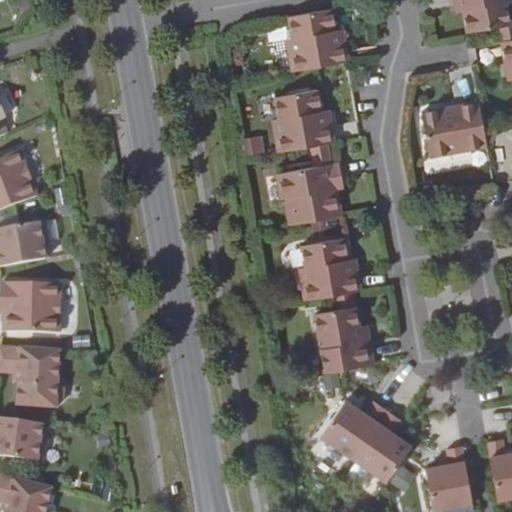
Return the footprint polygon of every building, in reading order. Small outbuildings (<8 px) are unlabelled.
[(461,0),(467,35),(511,26),(506,0),(461,0)] [(331,10),(289,18),(296,55),(289,56),(292,73),(345,64),(349,63),(345,45),(338,46),(331,10)] [(511,40),(502,42),(506,66),(511,65),(511,67),(511,40)] [(275,135),(278,154),(334,143),(332,125),(325,127),(319,90),(275,97),(282,134),(275,135)] [(487,147),(482,122),(478,102),(460,105),(462,113),(446,116),(445,108),(421,112),(428,157),(487,147)] [(245,157),(265,153),(262,136),(242,140),(245,157)] [(0,210),(38,196),(20,151),(0,158),(0,210)] [(285,200),(290,227),(341,217),(336,188),(332,189),(331,182),(341,181),(338,164),(276,175),(281,201),(285,200)] [(48,243),(44,221),(0,229),(0,267),(46,259),(43,245),(48,243)] [(302,286),(305,302),(360,292),(357,274),(350,275),(344,240),(300,248),(307,285),(302,286)] [(60,284),(1,283),(0,301),(0,307),(9,308),(9,313),(3,313),(3,314),(3,332),(60,333),(60,284)] [(314,313),(324,375),(374,365),(370,340),(359,342),(357,329),(360,328),(357,306),(314,313)] [(18,382),(16,406),(56,409),(56,404),(63,399),(64,386),(58,379),(60,351),(0,347),(0,348),(0,372),(14,374),(18,374),(18,382)] [(319,435),(352,459),(386,410),(374,401),(365,414),(344,400),(319,435)] [(386,410),(352,459),(387,484),(412,448),(391,432),(399,420),(386,410)] [(41,440),(43,425),(0,418),(0,456),(43,463),(46,440),(41,440)] [(486,443),(497,501),(511,498),(511,453),(506,455),(503,440),(486,443)] [(431,511),(433,511),(473,505),(462,447),(446,449),(449,465),(425,469),(431,511)] [(4,511),(45,511),(52,489),(0,476),(0,502),(2,504),(7,504),(4,511)]
